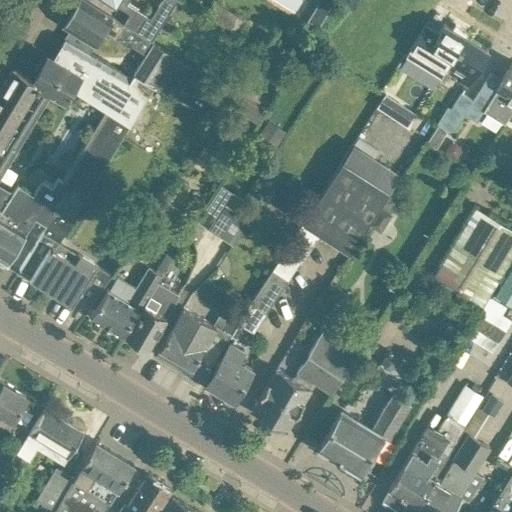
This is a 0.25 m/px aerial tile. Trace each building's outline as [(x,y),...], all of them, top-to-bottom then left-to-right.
[(71,29),(66,38),(89,52),(102,31),(128,46),(130,43),(146,53),(136,70),(155,82),(174,52),(150,38),(124,21),(88,0),(79,0),(64,25),(71,29)] [(111,0),(130,11),(124,21),(150,38),(173,0),(157,0),(147,17),(124,2),(125,0),(111,0)] [(214,2),(207,14),(231,29),(238,17),(214,2)] [(452,27),(443,22),(437,32),(424,24),(405,55),(440,77),(445,70),(444,70),(465,36),(468,31),(455,22),(452,27)] [(467,84),(488,50),(465,36),(444,70),(445,70),(467,84)] [(64,37),(63,38),(52,56),(47,53),(32,77),(31,79),(46,88),(62,98),(63,97),(66,99),(73,87),(131,122),(155,83),(155,82),(136,70),(131,77),(89,52),(66,38),(64,37)] [(505,101),(511,105),(511,59),(489,97),(503,105),(505,101)] [(0,144),(9,150),(46,88),(31,79),(32,77),(13,66),(0,87),(0,144)] [(245,84),(239,94),(241,95),(254,104),(267,112),(273,102),(245,84)] [(5,260),(6,261),(25,232),(25,233),(35,218),(46,225),(71,184),(86,194),(94,182),(131,122),(73,87),(66,99),(92,115),(96,107),(104,113),(62,179),(57,176),(51,186),(41,179),(33,191),(20,182),(11,196),(2,211),(0,209),(0,258),(3,261),(5,260)] [(477,91),(473,99),(464,113),(478,121),(491,100),(477,91)] [(439,125),(447,130),(452,133),(464,113),(473,99),(461,92),(452,107),(448,105),(436,124),(439,125)] [(385,93),(376,105),(386,112),(395,99),(385,93)] [(241,95),(233,107),(246,115),(254,104),(241,95)] [(214,107),(208,115),(219,123),(224,115),(214,107)] [(160,114),(157,119),(158,123),(167,129),(172,128),(175,123),(173,118),(165,113),(160,114)] [(269,120),(261,134),(276,143),(284,130),(269,120)] [(0,144),(0,164),(9,150),(0,144)] [(302,221),(349,251),(389,190),(341,160),(302,221)] [(94,182),(86,194),(94,199),(102,187),(94,182)] [(58,239),(86,194),(71,184),(46,225),(19,268),(30,275),(29,277),(71,303),(72,302),(75,297),(89,305),(112,272),(79,251),(74,259),(55,247),(59,240),(58,239)] [(0,209),(2,211),(11,196),(0,188),(0,209)] [(220,236),(236,212),(244,200),(232,192),(224,204),(223,204),(207,228),(220,236)] [(511,225),(477,204),(434,274),(484,305),(511,258),(511,225)] [(382,206),(369,224),(381,232),(394,214),(382,206)] [(249,221),(236,212),(220,236),(233,245),(249,221)] [(107,286),(90,313),(122,333),(138,306),(141,307),(156,281),(162,273),(172,256),(165,251),(154,269),(150,266),(138,286),(116,273),(108,287),(107,286)] [(511,318),(511,265),(472,338),(494,350),(511,318)] [(266,312),(288,278),(272,268),(250,302),(266,312)] [(141,307),(125,334),(147,347),(178,294),(156,281),(141,307)] [(221,310),(213,322),(184,305),(156,352),(202,380),(238,320),(221,310)] [(230,341),(206,382),(234,398),(251,368),(236,360),(243,349),(245,351),(256,332),(237,322),(229,336),(234,339),(232,342),(230,341)] [(294,378),(276,367),(252,408),(286,428),(315,378),(333,389),(353,358),(319,337),(294,378)] [(382,360),(381,362),(382,363),(382,364),(383,366),(384,367),(385,368),(386,368),(387,369),(389,369),(390,369),(392,368),(393,368),(394,367),(395,366),(395,364),(396,363),(396,362),(396,360),(395,359),(395,358),(394,357),(393,356),(392,355),(391,355),(389,354),(388,354),(387,355),(385,355),(384,356),(383,357),(383,358),(382,359),(382,360)] [(0,385),(0,413),(13,421),(27,397),(2,381),(0,385)] [(467,384),(449,414),(467,425),(485,395),(467,384)] [(317,447),(359,472),(382,435),(388,438),(410,403),(392,392),(371,427),(341,408),(317,447)] [(493,392),(483,409),(494,416),(504,399),(493,392)] [(83,431),(44,407),(10,462),(20,468),(27,458),(28,459),(40,440),(67,457),(83,431)] [(411,511),(416,505),(417,506),(433,478),(426,474),(431,467),(434,469),(445,452),(441,450),(449,437),(427,424),(388,488),(382,498),(405,511),(411,511)] [(436,474),(433,478),(417,506),(427,511),(451,511),(462,495),(458,493),(473,469),(474,470),(489,445),(469,432),(441,478),(436,474)] [(73,476),(58,501),(75,511),(103,511),(112,499),(134,463),(95,439),(73,476)] [(60,468),(40,501),(54,509),(58,501),(73,476),(60,468)] [(497,511),(511,511),(511,468),(489,506),(498,511),(497,511)] [(156,511),(172,487),(148,472),(147,472),(126,505),(136,511),(156,511)] [(201,511),(172,494),(161,511),(201,511)] [(54,509),(51,511),(75,511),(58,501),(54,509)]
